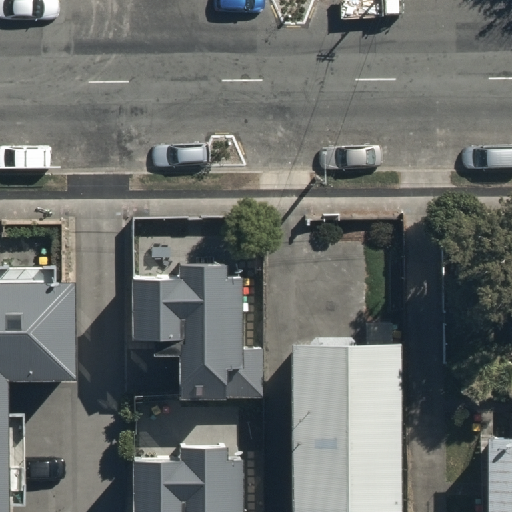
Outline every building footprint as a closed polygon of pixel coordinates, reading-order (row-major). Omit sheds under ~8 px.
[(129,248),(128,315),(154,315),(154,329),(177,329),(177,381),(263,382),(263,334),(241,333),(242,253),(226,253),(227,238),(179,237),(179,249),(129,248)] [(0,260),(0,511),(5,511),(3,360),(74,358),(72,260),(0,260)] [(296,495),(295,511),(387,511),(387,494),(398,494),(397,325),(288,326),(289,495),(296,495)] [(180,429),(128,429),(129,493),(151,493),(152,510),(178,509),(177,511),(239,511),(239,431),(224,431),(224,413),(180,413),(180,429)] [(511,511),(511,418),(484,418),(484,511),(511,511)]
